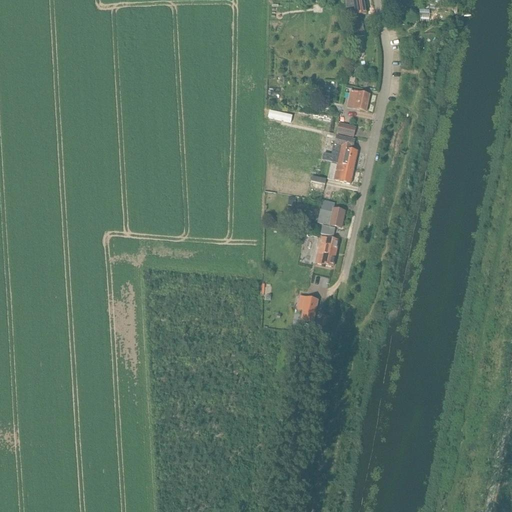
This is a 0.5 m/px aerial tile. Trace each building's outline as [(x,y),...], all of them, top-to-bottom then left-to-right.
[(364,0),(349,0),(345,1),(346,10),(353,9),(354,11),(350,12),(351,18),(356,17),(356,16),(360,15),(367,14),(364,0)] [(428,3),(428,5),(429,5),(429,10),(448,10),(448,0),(424,0),(425,3),(428,3)] [(429,23),(429,11),(418,11),(418,23),(429,23)] [(364,37),(360,15),(356,16),(356,17),(351,18),(350,18),(354,39),(364,37)] [(369,95),(350,91),(346,108),(366,112),(369,95)] [(269,111),(268,118),(290,123),(292,116),(269,111)] [(355,128),(339,124),(337,134),(353,137),(355,128)] [(340,149),(337,165),(354,169),(357,152),(352,151),(354,140),(336,136),(335,142),(334,145),(340,147),(340,149)] [(351,185),(354,169),(337,165),(331,164),(328,180),(340,182),(339,183),(351,185)] [(312,177),(311,183),(325,186),(326,180),(312,177)] [(286,205),(295,206),(296,198),(287,197),(286,205)] [(320,211),(317,224),(326,226),(326,227),(322,227),(320,235),(333,238),(335,229),(330,228),(330,227),(341,229),(344,212),(333,210),(334,204),(332,204),(323,202),(321,212),(320,211)] [(338,242),(321,238),(315,267),(332,270),(338,242)] [(302,312),(300,322),(313,325),(318,301),(305,298),(305,299),(300,297),(297,311),(302,312)]
